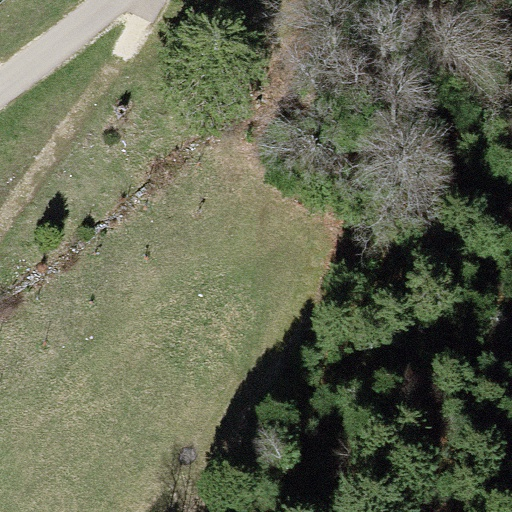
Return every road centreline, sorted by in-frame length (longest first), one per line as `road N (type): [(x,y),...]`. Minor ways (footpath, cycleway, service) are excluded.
road 1 (track): [(0,251),(151,0)]
road 2 (unclassified): [(0,87),(112,0)]
